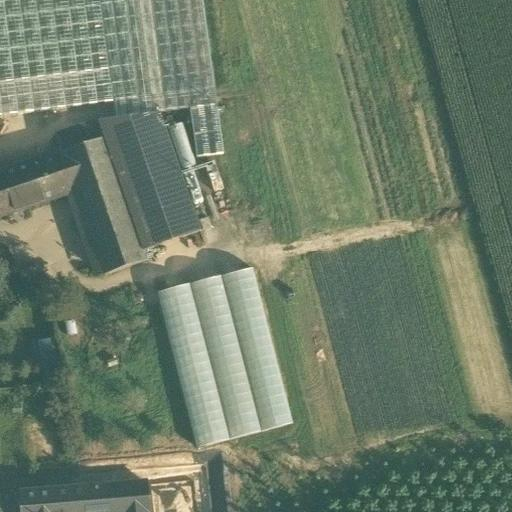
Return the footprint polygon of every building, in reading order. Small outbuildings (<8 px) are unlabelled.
[(0,0),(0,118),(111,103),(97,0),(0,0)] [(97,0),(111,103),(113,120),(158,114),(189,110),(216,107),(201,0),(97,0)] [(216,107),(189,110),(195,159),(222,155),(216,107)] [(113,120),(95,123),(101,140),(102,140),(141,253),(199,233),(158,114),(113,120)] [(54,136),(60,153),(101,140),(95,123),(94,123),(94,122),(54,136)] [(181,124),(166,129),(181,171),(195,166),(181,124)] [(102,140),(101,140),(60,153),(74,192),(103,277),(144,262),(141,253),(102,140)] [(0,174),(0,218),(74,192),(60,153),(0,174)] [(214,166),(204,169),(213,194),(222,190),(214,166)] [(197,189),(188,193),(197,217),(206,214),(197,189)] [(207,219),(198,222),(201,232),(210,229),(207,219)] [(18,274),(26,297),(49,289),(41,266),(18,274)] [(295,427),(261,269),(163,291),(197,448),(295,427)] [(148,511),(145,483),(19,494),(20,511),(148,511)]
